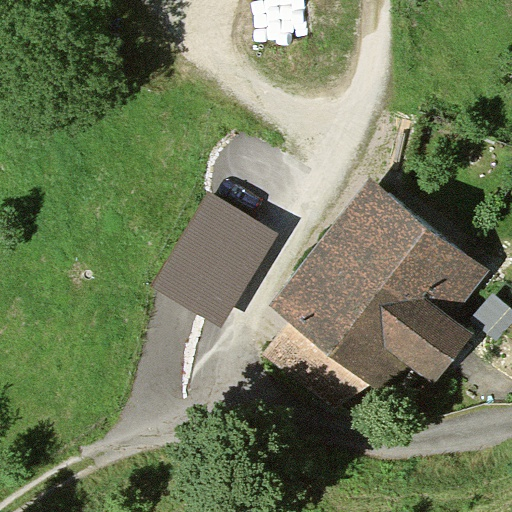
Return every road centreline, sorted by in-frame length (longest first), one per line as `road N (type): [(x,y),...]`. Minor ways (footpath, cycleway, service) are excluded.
road 1 (track): [(374,0),(370,84),(322,145),(299,216),(237,324),(263,409)]
road 2 (track): [(22,511),(73,474),(263,409)]
road 3 (track): [(263,409),(374,443),(511,439)]
